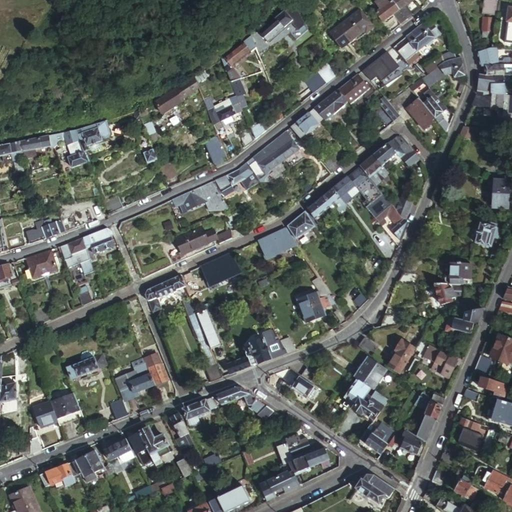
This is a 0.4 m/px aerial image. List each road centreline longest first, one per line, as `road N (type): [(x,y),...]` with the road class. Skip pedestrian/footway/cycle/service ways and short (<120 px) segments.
road 1 (residential): [(0,348),(281,220),(399,124),(438,168)]
road 2 (residential): [(0,258),(232,165),(438,0)]
road 3 (residential): [(243,377),(328,342),(374,306),(438,168)]
road 4 (residential): [(511,263),(405,511)]
road 5 (residential): [(0,474),(183,401)]
road 6 (residential): [(438,168),(472,81),(448,0)]
road 7 (residential): [(243,377),(360,459)]
